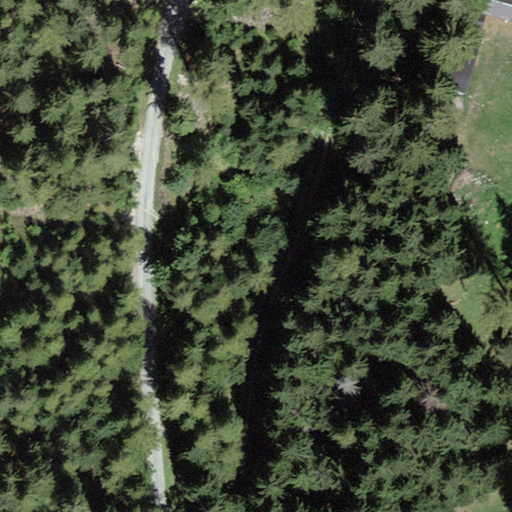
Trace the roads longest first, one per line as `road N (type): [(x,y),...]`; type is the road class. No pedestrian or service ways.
road 1 (track): [(239,511),(260,309),(292,243),(376,0)]
road 2 (track): [(159,511),(142,238),(156,78),(172,0)]
